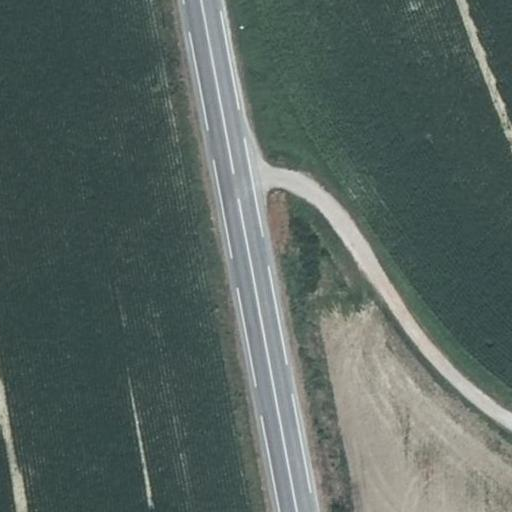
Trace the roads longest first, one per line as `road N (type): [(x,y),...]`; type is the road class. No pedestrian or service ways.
road 1 (secondary): [(200,0),(297,511)]
road 2 (track): [(234,177),(308,187),(466,392),(511,423)]
